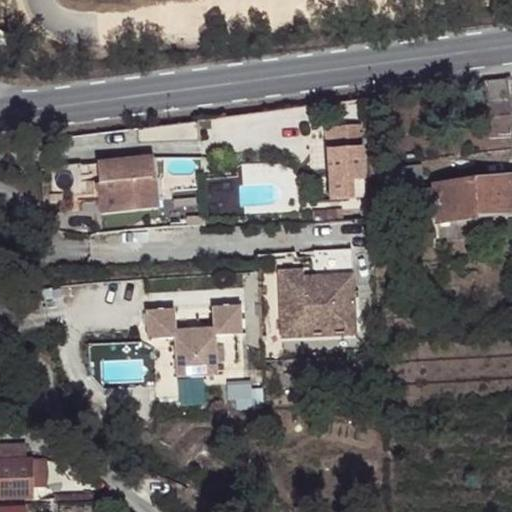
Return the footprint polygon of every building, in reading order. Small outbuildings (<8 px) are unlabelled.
[(506,80),(483,83),(487,121),(511,117),(506,80)] [(352,124),(319,126),(321,145),(353,143),(352,124)] [(362,150),(326,152),(328,193),(363,192),(362,150)] [(152,159),(97,167),(103,216),(158,209),(152,159)] [(81,168),(49,172),(52,202),(84,198),(81,168)] [(421,169),(378,174),(382,210),(424,205),(426,226),(511,215),(511,178),(424,190),(421,169)] [(326,204),(314,204),(314,214),(326,214),(326,204)] [(280,341),(304,339),(304,328),(356,325),(354,297),(351,252),(301,255),(302,273),(277,275),(278,300),(280,340),(280,341)] [(174,311),(145,312),(146,345),(174,343),(177,381),(243,378),(239,308),(211,309),(212,330),(174,331),(174,311)] [(356,336),(356,325),(304,328),(304,339),(356,336)] [(40,461),(28,461),(28,468),(29,496),(29,504),(40,504),(40,461)] [(28,468),(0,470),(0,497),(29,496),(28,468)] [(83,495),(51,495),(51,504),(83,504),(83,495)] [(105,495),(83,495),(83,504),(116,504),(105,495)]
